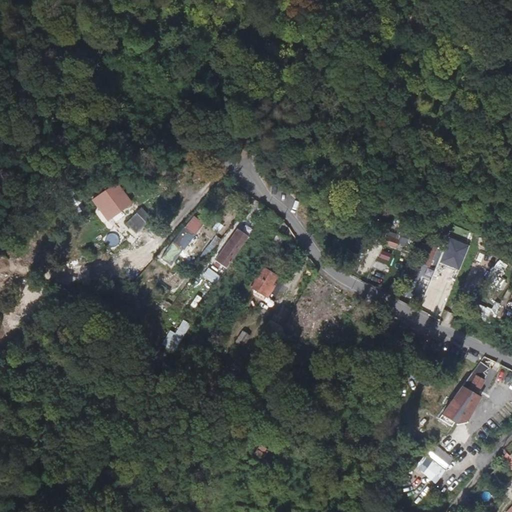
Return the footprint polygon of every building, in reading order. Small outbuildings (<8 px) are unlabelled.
[(110,199),(116,192),(108,185),(103,192),(110,199)] [(238,213),(245,203),(239,198),(231,209),(238,213)] [(250,227),(264,206),(252,198),(238,219),(250,227)] [(136,232),(145,222),(136,212),(126,222),(136,232)] [(184,248),(199,230),(203,225),(195,218),(164,257),(172,263),(184,248)] [(237,249),(247,236),(237,229),(215,259),(225,266),(237,249)] [(398,246),(399,235),(394,235),(395,230),(383,229),(383,245),(398,246)] [(272,255),(283,237),(274,232),(269,241),(263,250),(272,255)] [(460,270),(469,246),(449,238),(439,262),(460,270)] [(388,260),(389,252),(379,251),(378,259),(388,260)] [(426,268),(430,259),(419,256),(416,264),(426,268)] [(497,258),(482,280),(499,292),(506,282),(500,278),(508,266),(497,258)] [(408,264),(404,278),(415,282),(420,268),(408,264)] [(263,295),(275,276),(259,266),(247,286),(263,295)] [(438,297),(447,300),(456,272),(447,269),(438,297)] [(185,305),(196,312),(211,290),(200,283),(185,305)] [(467,315),(490,324),(495,311),(471,302),(467,315)] [(175,351),(192,324),(184,319),(176,333),(171,330),(163,344),(175,351)] [(465,351),(462,358),(473,362),(476,356),(465,351)] [(479,376),(489,368),(481,361),(472,371),(479,376)] [(472,399),(484,380),(479,376),(472,371),(462,384),(458,390),(464,395),(472,399)] [(268,450),(250,441),(246,447),(264,457),(268,450)] [(443,470),(452,457),(433,443),(424,456),(443,470)] [(511,448),(502,458),(511,468),(511,467),(511,448)]
